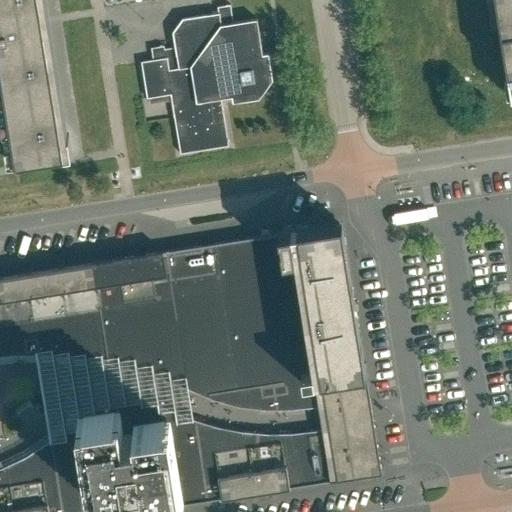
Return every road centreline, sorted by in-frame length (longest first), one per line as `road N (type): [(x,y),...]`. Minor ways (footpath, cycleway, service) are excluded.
road 1 (tertiary): [(356,169),(0,226)]
road 2 (unclassified): [(462,452),(420,448),(381,226),(363,209),(356,169)]
road 3 (residential): [(329,0),(356,169)]
road 4 (tertiary): [(511,146),(356,169)]
